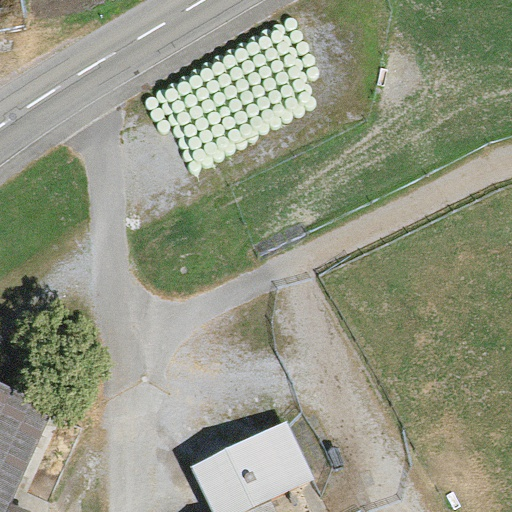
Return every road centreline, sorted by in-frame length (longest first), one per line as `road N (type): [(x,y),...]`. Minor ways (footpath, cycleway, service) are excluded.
road 1 (track): [(511,173),(123,353)]
road 2 (tertiary): [(0,127),(212,0)]
